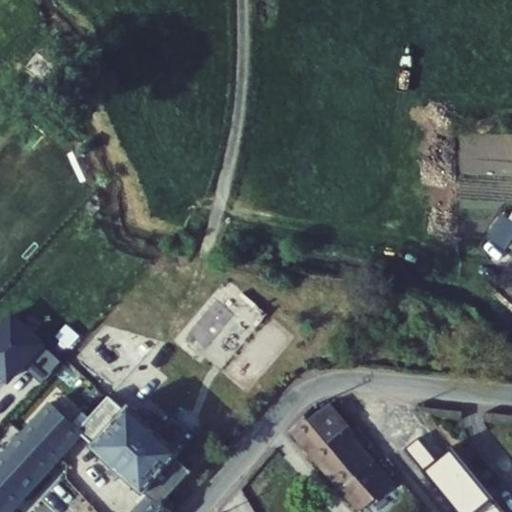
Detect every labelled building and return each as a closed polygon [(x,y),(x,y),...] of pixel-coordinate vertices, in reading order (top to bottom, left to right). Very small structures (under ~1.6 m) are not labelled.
[(43,280),(86,334),(110,316),(67,262),(43,280)] [(15,318),(0,334),(0,374),(11,385),(26,369),(46,347),(15,318)] [(63,363),(46,347),(26,369),(43,384),(63,363)] [(78,429),(91,441),(122,407),(106,394),(102,400),(76,428),(78,429)] [(122,407),(91,441),(89,444),(140,490),(142,488),(149,495),(133,511),(171,511),(173,510),(168,505),(173,498),(168,492),(192,465),(182,456),(185,452),(128,400),(122,407)] [(320,408),(302,424),(368,500),(401,472),(381,449),(376,452),(354,427),(357,425),(337,401),(324,413),(320,408)] [(0,454),(0,511),(1,511),(78,429),(76,428),(48,402),(0,454)] [(418,413),(388,436),(422,479),(450,457),(452,455),(449,451),(418,413)] [(462,441),(449,451),(452,455),(450,457),(478,492),(493,481),(462,441)]
